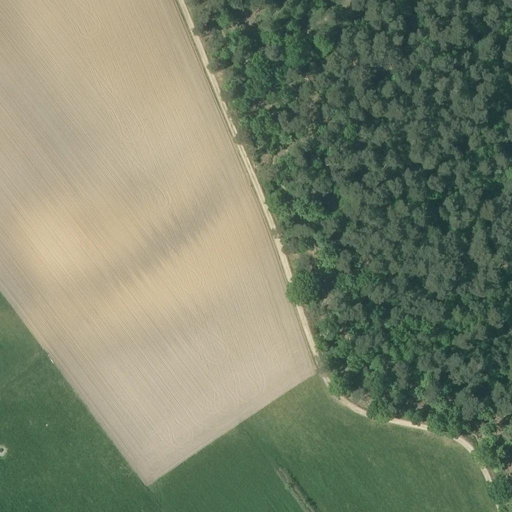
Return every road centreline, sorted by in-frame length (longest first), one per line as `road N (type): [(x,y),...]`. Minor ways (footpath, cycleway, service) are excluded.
road 1 (track): [(332,381),(183,0)]
road 2 (track): [(506,511),(482,456),(469,446),(358,411),(332,381)]
road 3 (track): [(218,82),(364,0)]
